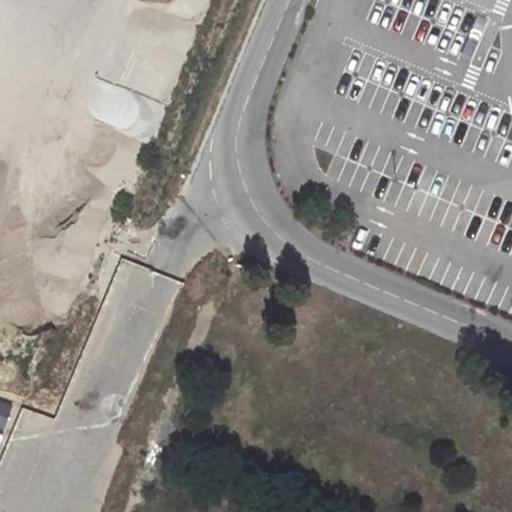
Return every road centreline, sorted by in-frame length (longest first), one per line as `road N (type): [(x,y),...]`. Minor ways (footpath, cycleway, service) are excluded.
road 1 (residential): [(511,348),(296,253),(268,229),(247,194),(237,118),(288,0)]
road 2 (unknown): [(151,242),(36,505)]
road 3 (unknown): [(176,0),(87,212)]
road 4 (unknown): [(87,212),(0,422)]
